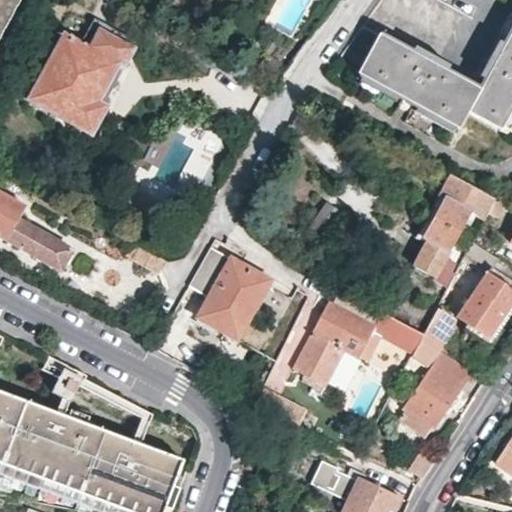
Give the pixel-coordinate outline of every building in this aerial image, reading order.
[(0,0),(0,38),(20,0),(0,0)] [(122,68),(136,43),(92,18),(78,42),(62,33),(26,99),(89,135),(106,106),(98,101),(117,65),(122,68)] [(507,132),(511,123),(511,24),(478,87),(362,24),(335,62),(456,128),(467,110),(507,132)] [(483,220),(496,196),(450,173),(438,196),(447,201),(426,241),(414,265),(443,281),(454,261),(446,256),(469,213),(483,220)] [(0,233),(56,265),(69,243),(16,214),(22,202),(0,189),(0,233)] [(418,236),(426,241),(447,201),(438,196),(418,236)] [(320,244),(340,208),(324,199),(304,235),(320,244)] [(511,280),(491,266),(497,257),(472,240),(463,257),(486,273),(456,318),(488,339),(511,304),(511,280)] [(155,273),(164,257),(140,246),(132,259),(155,273)] [(234,338),(267,282),(229,259),(197,315),(234,338)] [(304,273),(297,288),(322,300),(330,286),(304,273)] [(330,299),(292,368),(326,386),(348,346),(361,353),(377,324),(330,299)] [(424,329),(424,331),(443,343),(453,328),(438,318),(441,314),(435,310),(424,329)] [(390,312),(389,312),(383,326),(417,343),(424,331),(424,329),(390,312)] [(443,343),(424,331),(417,343),(410,356),(425,367),(443,343)] [(433,429),(470,375),(439,354),(402,407),(403,408),(430,428),(433,429)] [(72,394),(80,370),(58,363),(50,387),(72,394)] [(0,461),(133,511),(163,511),(165,506),(172,509),(180,487),(173,484),(183,458),(0,389),(0,461)] [(424,437),(430,428),(403,408),(397,417),(424,437)] [(511,475),(511,436),(494,464),(511,475)] [(436,456),(423,447),(408,468),(422,477),(436,456)] [(319,458),(309,483),(337,495),(348,470),(319,458)] [(133,511),(0,461),(0,472),(105,511),(133,511)] [(359,477),(341,511),(386,511),(387,511),(392,511),(400,497),(359,477)]
